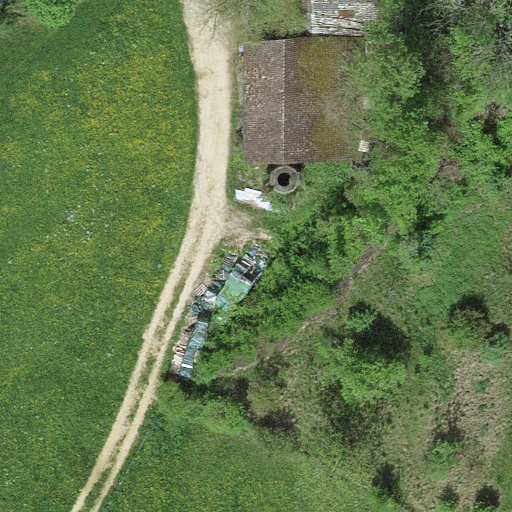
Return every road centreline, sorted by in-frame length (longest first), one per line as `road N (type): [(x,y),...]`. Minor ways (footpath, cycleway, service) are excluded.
road 1 (track): [(200,0),(216,110),(211,203),(176,302)]
road 2 (track): [(77,511),(176,302)]
